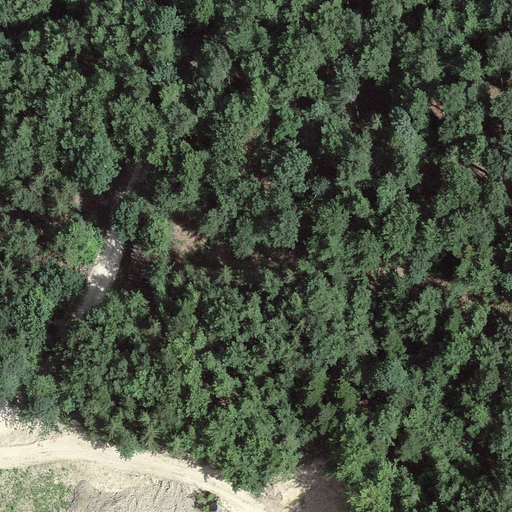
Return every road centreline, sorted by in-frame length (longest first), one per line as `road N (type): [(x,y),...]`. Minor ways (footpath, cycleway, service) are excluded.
road 1 (track): [(0,423),(48,376),(91,314),(138,172),(172,108),(212,47),(268,0)]
road 2 (track): [(6,420),(47,457),(151,511)]
